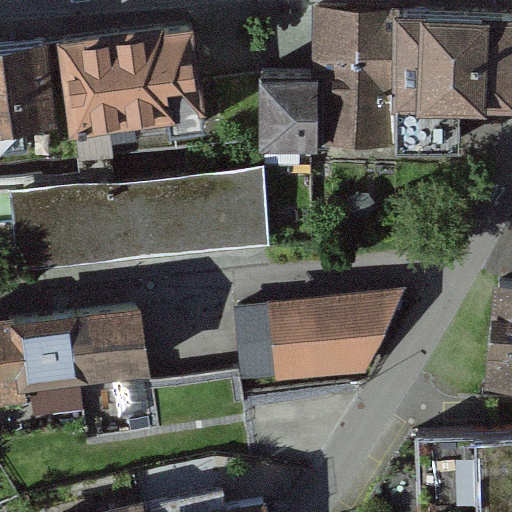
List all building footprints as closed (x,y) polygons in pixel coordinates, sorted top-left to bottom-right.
[(359,4),(319,4),(318,70),(317,139),(331,141),(331,128),(333,86),(398,85),(399,5),(359,4)] [(511,10),(457,8),(399,5),(397,140),(458,140),(457,95),(511,96),(511,10)] [(128,30),(65,36),(68,66),(78,155),(111,151),(107,115),(132,112),(135,131),(169,127),(203,124),(192,22),(128,30)] [(0,146),(56,140),(48,68),(68,66),(65,36),(45,38),(45,37),(36,38),(36,41),(5,45),(0,45),(0,146)] [(317,139),(318,70),(262,70),(262,138),(317,139)] [(397,140),(398,85),(333,86),(331,128),(377,129),(377,140),(397,140)] [(264,167),(18,191),(24,256),(269,232),(264,167)] [(511,281),(501,280),(493,374),(511,375),(511,281)] [(398,289),(238,304),(243,365),(243,373),(372,361),(398,289)] [(135,303),(0,318),(0,398),(26,396),(24,379),(142,365),(135,303)] [(243,365),(143,377),(152,441),(248,429),(243,373),(243,365)] [(511,511),(511,426),(416,429),(418,511),(511,511)] [(223,488),(143,506),(144,511),(264,511),(261,498),(227,506),(223,488)]
